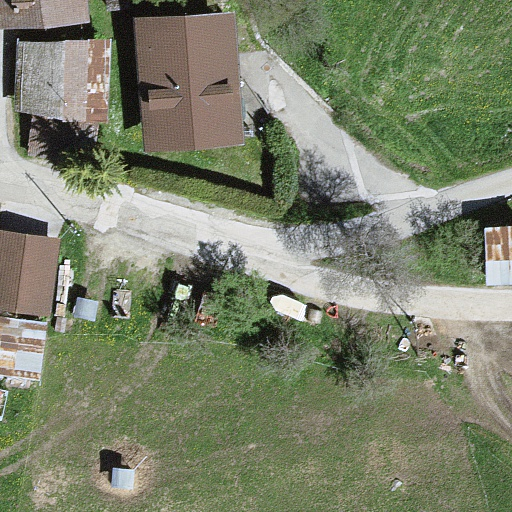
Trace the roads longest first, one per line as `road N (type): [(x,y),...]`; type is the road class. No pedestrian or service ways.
road 1 (unclassified): [(0,184),(185,231),(270,262)]
road 2 (unclassified): [(511,182),(353,236),(287,244),(270,262)]
road 3 (unclassified): [(270,262),(331,288),(402,301),(511,305)]
